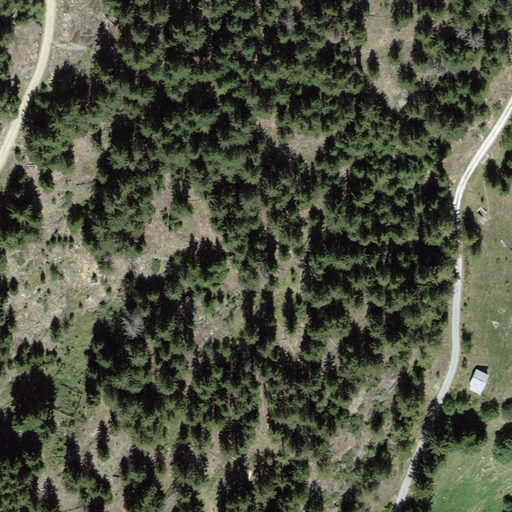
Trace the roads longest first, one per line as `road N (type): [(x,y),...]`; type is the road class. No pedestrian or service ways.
road 1 (track): [(395,511),(453,364),(459,189),(511,103)]
road 2 (track): [(50,0),(37,73),(0,157)]
